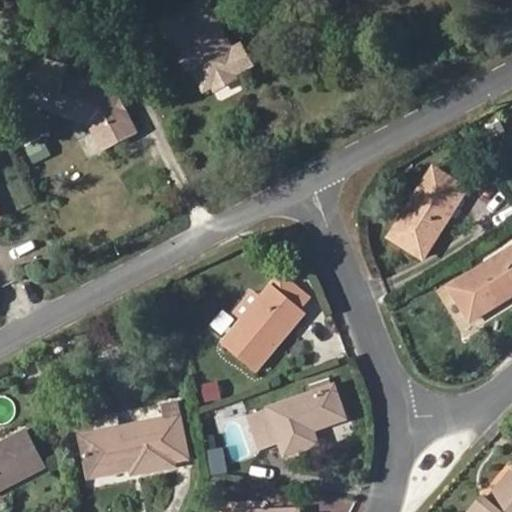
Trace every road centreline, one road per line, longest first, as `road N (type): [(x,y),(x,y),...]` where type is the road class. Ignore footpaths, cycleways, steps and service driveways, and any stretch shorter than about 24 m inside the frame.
road 1 (residential): [(314,178),(0,342)]
road 2 (residential): [(404,418),(314,178)]
road 3 (residential): [(511,73),(314,178)]
road 4 (residential): [(511,378),(474,411),(404,418)]
